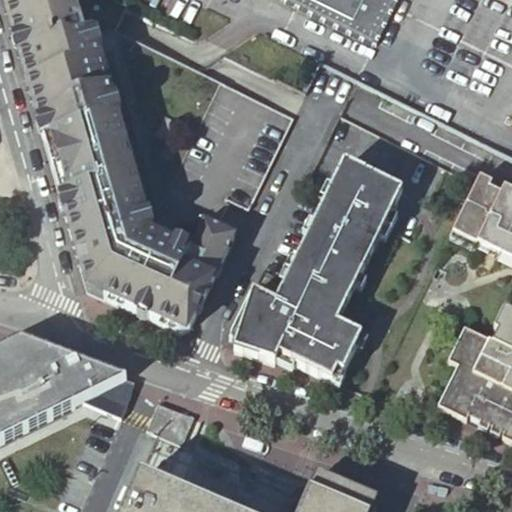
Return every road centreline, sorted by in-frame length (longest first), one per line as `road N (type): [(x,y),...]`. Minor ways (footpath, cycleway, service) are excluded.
road 1 (residential): [(195,377),(511,484)]
road 2 (unclassified): [(330,89),(195,377)]
road 3 (unclassified): [(0,83),(62,315)]
road 4 (unknown): [(264,0),(386,54),(416,0)]
road 5 (residential): [(62,315),(100,343),(195,377)]
road 6 (unknown): [(263,233),(206,209),(201,199),(224,144)]
road 7 (unknown): [(386,54),(502,111)]
